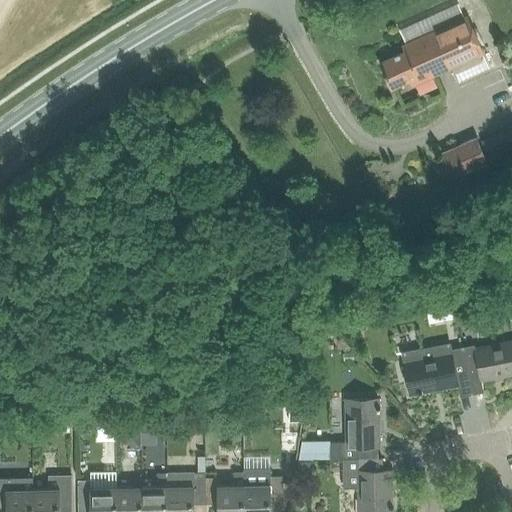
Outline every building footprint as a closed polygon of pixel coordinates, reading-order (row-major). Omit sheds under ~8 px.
[(379,63),(390,89),(409,80),(412,86),(483,54),(466,17),(401,46),(404,52),(379,63)] [(491,162),(511,152),(511,129),(483,143),(491,162)] [(441,155),(452,180),(489,163),(478,138),(441,155)] [(479,373),(481,380),(511,374),(511,341),(475,349),(474,345),(462,347),(468,375),(479,373)] [(450,350),(449,343),(402,352),(410,394),(418,393),(419,395),(422,394),(422,392),(457,385),(456,377),(468,375),(462,347),(450,350)] [(343,460),(379,459),(378,411),(380,411),(380,408),(378,408),(378,399),(345,400),(346,442),(330,443),(330,460),(343,460)] [(471,416),(470,432),(483,433),(484,416),(471,416)] [(267,434),(293,433),(292,420),(267,421),(267,434)] [(140,421),(115,421),(115,432),(140,432),(140,421)] [(156,445),(156,432),(156,421),(140,421),(140,432),(140,445),(156,445)] [(297,442),(298,460),(324,459),(324,441),(297,442)] [(344,488),(359,487),(359,511),(391,511),(392,511),(394,511),(394,507),(392,507),(391,471),(383,471),(383,459),(379,459),(343,460),(344,488)] [(244,472),(244,511),(270,511),(270,503),(283,503),(282,477),(270,477),(270,470),(243,470),(244,472)] [(167,486),(167,511),(193,511),(194,505),(205,505),(205,478),(205,472),(166,473),(167,486)] [(218,504),(217,511),(244,511),(243,472),(233,472),(233,485),(217,485),(217,478),(205,478),(205,505),(218,504)] [(141,487),(141,511),(167,511),(167,486),(166,473),(156,473),(157,487),(141,487)] [(48,489),(33,489),(33,511),(71,511),(72,507),(71,507),(71,476),(48,476),(48,489)] [(6,511),(33,511),(33,489),(32,477),(0,477),(0,507),(7,508),(6,511)] [(116,511),(116,487),(90,488),(90,480),(77,481),(78,507),(91,507),(90,511),(116,511)] [(116,511),(141,511),(141,487),(116,487),(116,511)]
